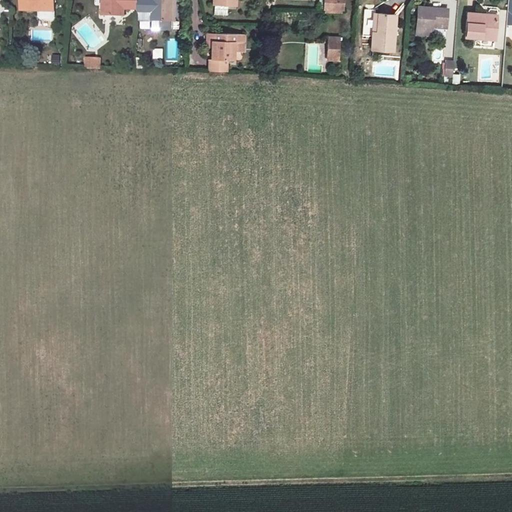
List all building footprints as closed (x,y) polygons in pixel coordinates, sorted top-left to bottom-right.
[(54,0),(18,0),(18,9),(54,10),(54,0)] [(123,15),(124,8),(123,0),(102,0),(102,15),(123,15)] [(138,8),(137,0),(129,0),(129,8),(138,8)] [(152,0),(152,13),(146,12),(145,0),(137,0),(138,8),(137,19),(171,20),(173,20),(173,0),(152,0)] [(212,0),(213,4),(214,5),(214,14),(226,15),(227,5),(235,6),(235,0),(212,0)] [(342,9),(342,0),(323,0),(323,9),(342,9)] [(416,28),(432,29),(432,27),(432,22),(446,23),(447,8),(418,6),(416,28)] [(374,9),(364,8),(362,34),(372,36),(371,49),(393,51),(396,15),(374,12),(374,9)] [(482,18),(483,14),(466,13),(465,37),(495,39),(496,19),(482,18)] [(153,28),(171,29),(171,20),(153,20),(153,28)] [(206,33),(206,46),(210,46),(211,40),(214,40),(214,33),(206,33)] [(233,41),(242,41),(243,33),(214,33),(214,40),(211,40),(210,46),(210,59),(208,58),(208,70),(226,71),(227,59),(232,59),(233,41)] [(338,57),(338,36),(328,36),(327,57),(338,57)] [(323,43),(305,43),(305,72),(323,72),(323,43)] [(153,48),(153,58),(163,59),(163,49),(153,48)] [(100,58),(85,57),(85,69),(100,69),(100,58)] [(452,76),(453,61),(445,61),(444,75),(452,76)]
